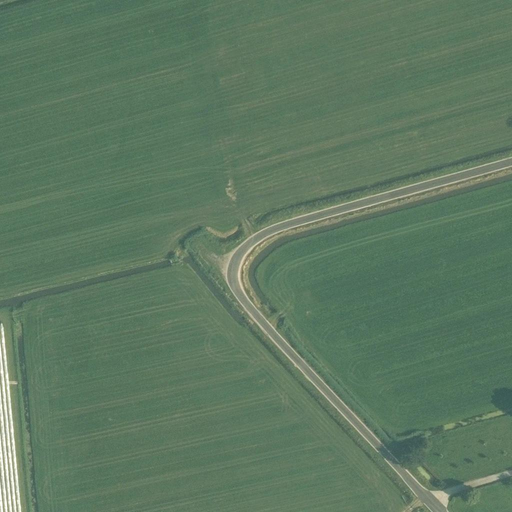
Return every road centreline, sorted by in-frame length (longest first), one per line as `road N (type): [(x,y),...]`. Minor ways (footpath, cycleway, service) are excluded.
road 1 (unclassified): [(235,285),(239,254),(272,231),(511,163)]
road 2 (unclassified): [(437,511),(235,285)]
